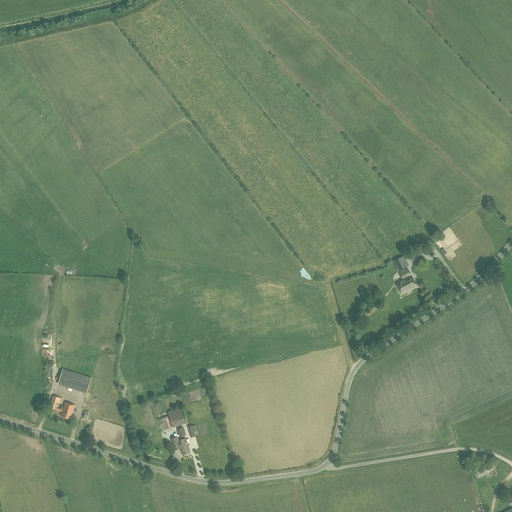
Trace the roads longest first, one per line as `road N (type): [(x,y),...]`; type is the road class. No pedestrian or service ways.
road 1 (unclassified): [(0,418),(203,482),(314,470),(332,456),(357,364),(470,287),(511,242)]
road 2 (track): [(511,464),(470,448),(325,465)]
